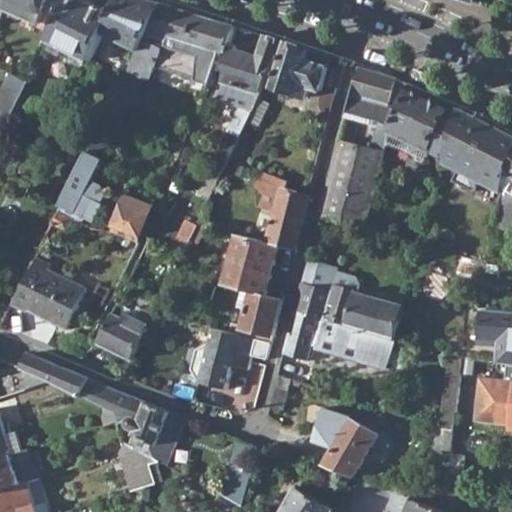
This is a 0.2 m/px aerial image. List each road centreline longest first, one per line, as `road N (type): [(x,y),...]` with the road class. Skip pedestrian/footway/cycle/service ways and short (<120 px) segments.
road 1 (residential): [(7,337),(235,428),(262,415),(365,11)]
road 2 (primary): [(365,11),(511,76)]
